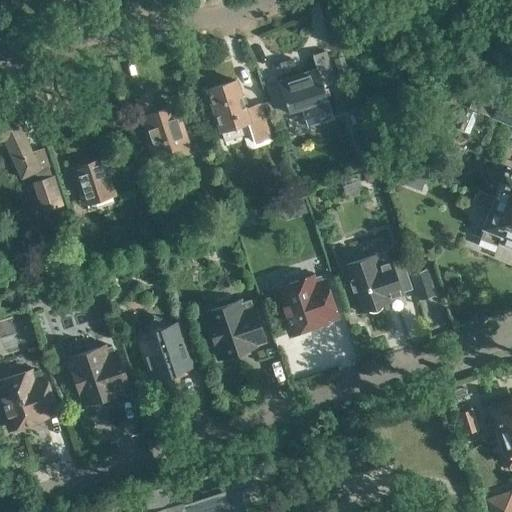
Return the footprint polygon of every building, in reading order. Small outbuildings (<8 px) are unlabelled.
[(266,85),(271,101),(274,111),(275,114),(288,110),(289,112),(300,108),(306,125),(333,116),(327,99),(322,86),(336,80),(326,50),(311,54),(315,69),(279,80),(279,81),(266,85)] [(270,112),(274,111),(271,101),(261,104),(260,103),(245,108),(236,79),(207,89),(224,140),(250,132),(254,144),(272,138),(272,136),(278,134),(270,112)] [(491,118),(511,126),(511,106),(498,100),(498,101),(475,91),(469,108),(491,117),(491,118)] [(156,159),(187,148),(174,105),(154,112),(148,92),(135,96),(156,159)] [(24,133),(27,132),(20,110),(0,116),(0,140),(3,140),(21,179),(35,172),(38,179),(31,182),(41,211),(63,204),(53,175),(51,175),(48,167),(49,166),(43,148),(32,151),(24,133)] [(110,175),(114,173),(107,156),(73,168),(85,204),(117,194),(110,175)] [(378,179),(375,166),(362,170),(366,183),(378,179)] [(500,198),(511,202),(511,170),(508,169),(502,183),(505,185),(500,198)] [(228,209),(218,178),(199,184),(209,215),(209,216),(228,210),(228,209)] [(511,202),(500,198),(498,197),(485,230),(482,239),(511,250),(511,202)] [(297,200),(301,214),(307,212),(303,198),(297,200)] [(386,251),(374,255),(343,265),(359,310),(389,300),(388,296),(412,288),(402,258),(393,261),(392,258),(389,259),(386,251)] [(426,267),(411,273),(419,299),(435,294),(426,267)] [(324,318),(335,314),(325,282),(322,283),(320,275),(311,278),(310,276),(276,287),(291,333),(325,321),(324,318)] [(22,284),(28,300),(51,293),(45,276),(22,284)] [(252,343),(264,339),(250,299),(239,303),(238,300),(204,312),(219,357),(253,346),(252,343)] [(151,380),(193,366),(180,328),(152,314),(138,342),(151,380)] [(116,388),(127,384),(116,352),(114,353),(111,345),(102,348),(102,346),(67,358),(83,403),(117,392),(116,388)] [(43,413),(55,409),(44,377),(42,377),(39,370),(30,373),(29,371),(0,380),(0,397),(10,428),(44,416),(43,413)] [(492,410),(501,438),(511,433),(511,402),(502,406),(492,410)] [(458,413),(464,433),(478,429),(471,409),(458,413)] [(379,461),(370,432),(346,439),(356,469),(379,461)] [(511,433),(501,438),(511,471),(511,433)] [(271,458),(257,463),(263,479),(277,474),(271,458)] [(180,511),(180,509),(169,511),(246,511),(242,497),(258,492),(253,475),(200,492),(201,496),(205,508),(193,511),(180,511)] [(511,489),(484,498),(488,511),(493,511),(511,506),(511,489)]
